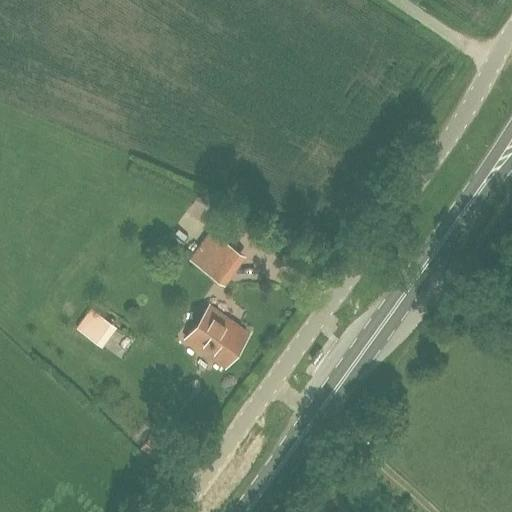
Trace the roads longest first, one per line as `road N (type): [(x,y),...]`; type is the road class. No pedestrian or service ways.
road 1 (unclassified): [(269,390),(511,55)]
road 2 (primary): [(321,422),(511,160)]
road 3 (unclassified): [(177,511),(269,390)]
road 4 (track): [(321,422),(369,442),(440,511)]
